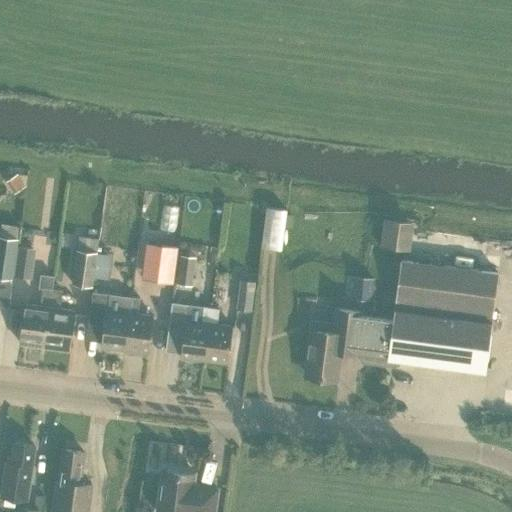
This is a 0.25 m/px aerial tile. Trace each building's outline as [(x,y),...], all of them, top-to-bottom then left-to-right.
[(24,186),(17,174),(6,180),(14,193),(24,186)] [(279,252),(285,209),(267,206),(261,249),(279,252)] [(382,247),(409,250),(412,222),(385,219),(382,247)] [(0,275),(12,278),(19,226),(2,224),(0,236),(0,275)] [(72,284),(92,286),(99,237),(79,234),(72,284)] [(24,243),(18,272),(29,274),(35,245),(24,243)] [(155,278),(172,280),(176,251),(158,249),(155,278)] [(195,256),(180,255),(176,284),(191,286),(195,256)] [(485,370),(498,273),(401,260),(394,315),(336,307),(332,334),(343,335),(341,352),(355,354),(360,361),(380,363),(387,357),(485,370)] [(25,304),(20,343),(44,347),(52,289),(54,275),(41,274),(40,287),(43,287),(41,306),(25,304)] [(54,275),(52,289),(44,347),(69,350),(74,310),(60,308),(62,290),(54,289),(55,275),(54,275)] [(255,281),(240,279),(236,309),(251,311),(255,281)] [(125,349),(131,297),(93,292),(88,332),(103,334),(101,346),(125,349)] [(131,297),(125,349),(148,352),(153,316),(138,314),(140,298),(131,297)] [(204,360),(211,307),(171,302),(166,342),(182,344),(180,357),(204,360)] [(0,337),(3,338),(8,306),(0,304),(0,337)] [(219,308),(211,307),(204,360),(227,363),(232,326),(217,324),(219,308)] [(343,335),(332,334),(310,331),(304,373),(337,378),(341,352),(343,335)] [(15,442),(12,460),(6,459),(1,497),(30,501),(37,445),(15,442)] [(83,451),(64,449),(60,480),(56,480),(51,511),(87,511),(92,483),(79,482),(83,451)] [(210,478),(215,459),(204,457),(200,475),(210,478)] [(192,485),(194,473),(163,469),(157,511),(214,511),(217,489),(192,485)]
